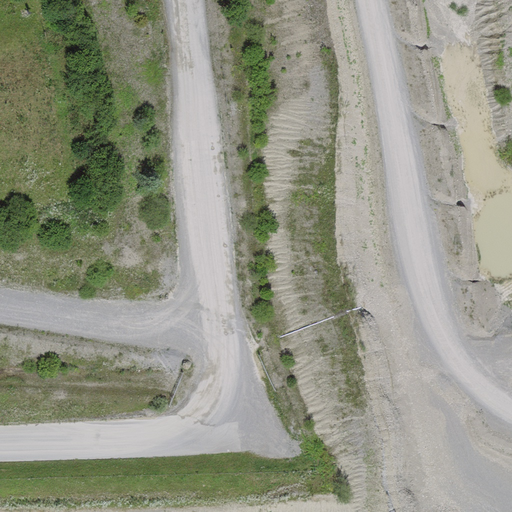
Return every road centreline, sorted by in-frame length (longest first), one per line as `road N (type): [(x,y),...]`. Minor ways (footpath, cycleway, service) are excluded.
road 1 (unknown): [(219,367),(230,337),(231,274),(187,0)]
road 2 (track): [(0,303),(81,313),(187,341),(219,367),(217,437)]
road 3 (track): [(217,437),(300,442),(312,478)]
